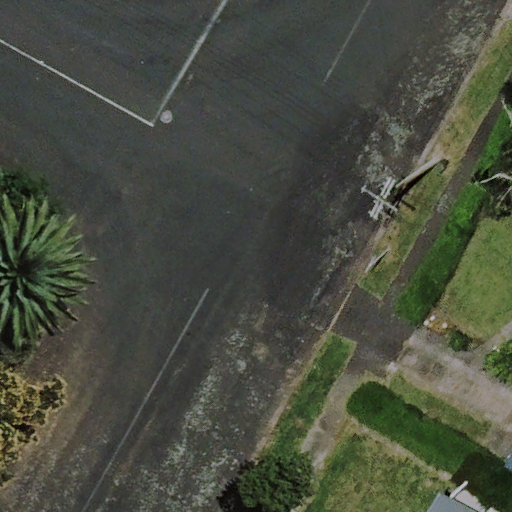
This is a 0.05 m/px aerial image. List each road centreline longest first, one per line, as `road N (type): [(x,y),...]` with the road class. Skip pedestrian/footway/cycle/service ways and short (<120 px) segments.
road 1 (residential): [(263,185),(80,511)]
road 2 (residential): [(263,185),(0,44)]
road 3 (residential): [(367,0),(263,185)]
